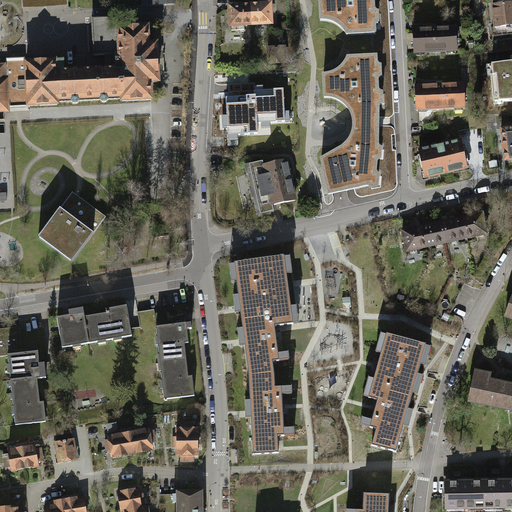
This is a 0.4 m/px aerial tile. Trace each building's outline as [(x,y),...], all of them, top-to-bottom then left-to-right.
[(64,0),(20,0),(21,9),(65,7),(64,0)] [(373,0),(329,0),(330,5),(320,5),(321,20),(325,20),(330,21),(335,23),(339,26),(351,25),(352,35),(375,34),(373,0)] [(492,6),(495,27),(495,28),(511,25),(511,3),(510,4),(492,6)] [(270,4),(251,5),(252,25),(271,24),(270,4)] [(245,25),(252,25),(251,5),(230,6),(231,30),(246,30),(245,25)] [(5,64),(0,64),(0,111),(9,111),(8,106),(28,105),(28,106),(57,105),(57,102),(71,101),(73,104),(76,103),(79,101),(100,100),(102,102),(106,102),(108,99),(122,99),(122,101),(151,99),(150,82),(158,82),(156,44),(148,44),(147,27),(120,29),(119,17),(92,19),(94,55),(115,55),(116,69),(64,72),(63,61),(49,62),(47,60),(42,60),(40,62),(26,63),(26,65),(5,66),(5,64)] [(511,34),(511,25),(495,28),(495,27),(491,27),(492,36),(511,34)] [(434,28),(413,29),(414,53),(457,51),(456,27),(434,28)] [(284,50),(268,51),(268,64),(285,64),(284,50)] [(354,121),(354,126),(379,126),(376,57),(353,59),(353,68),(341,69),(336,73),(329,75),(324,76),(324,91),(334,91),(335,99),(340,101),(345,105),(349,109),(352,115),(354,121)] [(511,64),(493,67),(497,98),(511,96),(511,64)] [(244,94),(243,83),(227,84),(227,94),(244,94)] [(440,85),(417,86),(418,110),(465,108),(464,84),(440,85)] [(258,135),(258,123),(285,122),(284,109),(283,90),(254,91),(254,96),(226,98),(228,136),(258,135)] [(377,151),(379,126),(354,126),(352,135),(349,143),(344,147),(337,152),(330,156),(332,162),(322,164),(327,184),(332,183),(334,193),(374,184),(377,151)] [(511,128),(501,129),(505,162),(511,159),(511,128)] [(461,142),(419,151),(424,174),(429,177),(467,169),(461,142)] [(249,165),(261,214),(274,211),(273,206),(295,201),(286,161),(263,166),(262,162),(249,165)] [(77,195),(73,192),(38,238),(72,263),(107,217),(80,197),(77,195)] [(168,208),(158,208),(159,225),(169,225),(168,208)] [(484,214),(463,218),(467,239),(488,235),(484,214)] [(446,244),(467,239),(463,218),(441,222),(446,244)] [(441,222),(421,226),(425,248),(446,244),(441,222)] [(405,252),(425,248),(421,226),(401,230),(405,252)] [(274,327),(275,327),(293,324),(288,284),(285,256),(271,258),(271,257),(248,260),(248,261),(234,263),(240,309),(243,328),(255,327),(254,321),(259,321),(259,319),(264,319),(264,323),(274,322),(274,327)] [(133,328),(140,327),(138,302),(132,302),(133,328)] [(67,316),(55,318),(59,348),(112,339),(112,336),(118,335),(118,338),(129,336),(124,306),(104,309),(105,317),(83,320),(81,309),(66,311),(67,316)] [(263,380),(275,379),(273,362),(279,361),(276,337),(275,327),(274,327),(274,322),(264,323),(264,319),(259,319),(259,321),(254,321),(255,327),(243,328),(244,340),(248,373),(262,372),(263,380)] [(190,328),(189,323),(154,327),(155,337),(158,337),(159,344),(156,344),(157,355),(160,355),(162,370),(159,370),(160,382),(163,381),(164,388),(160,389),(162,399),(193,395),(190,375),(183,376),(179,343),(186,342),(185,329),(190,328)] [(0,355),(5,355),(20,353),(16,327),(0,328),(0,355)] [(383,385),(411,393),(424,344),(385,333),(376,364),(371,380),(384,383),(383,385)] [(36,351),(20,353),(5,355),(13,425),(43,421),(41,401),(34,402),(31,379),(45,377),(43,363),(37,363),(36,351)] [(491,375),(476,371),(469,400),(511,409),(511,385),(489,381),(491,376),(491,375)] [(251,454),(276,453),(276,443),(275,436),(282,436),(280,406),(279,387),(273,387),(275,379),(263,380),(262,372),(248,373),(250,412),(251,454)] [(384,383),(371,380),(367,397),(376,400),(374,408),(369,427),(375,428),(371,445),(394,451),(411,393),(383,385),(384,383)] [(297,429),(297,421),(288,422),(288,429),(297,429)] [(186,422),(178,422),(178,428),(174,428),(174,437),(171,437),(171,444),(175,444),(175,454),(179,454),(179,461),(187,461),(187,457),(191,457),(191,455),(196,455),(195,428),(190,428),(190,426),(186,426),(186,422)] [(131,428),(126,429),(130,453),(150,449),(149,439),(153,438),(152,430),(147,431),(146,429),(131,432),(131,428)] [(108,457),(130,453),(126,429),(120,430),(121,433),(105,436),(106,439),(102,440),(103,447),(106,446),(108,457)] [(71,439),(54,442),(56,459),(67,457),(68,460),(77,459),(77,455),(73,455),(71,439)] [(7,453),(1,454),(2,463),(6,463),(6,466),(9,466),(9,470),(36,465),(35,461),(37,461),(37,457),(40,456),(39,448),(33,449),(33,445),(21,447),(21,443),(14,445),(14,448),(6,450),(7,453)] [(511,480),(484,481),(485,507),(511,505),(511,480)] [(446,508),(485,507),(484,481),(465,481),(445,482),(446,508)] [(119,511),(122,510),(142,507),(140,496),(137,497),(135,488),(115,492),(119,511)] [(199,511),(200,491),(175,491),(175,511),(199,511)] [(386,511),(388,494),(362,493),(361,510),(354,509),(354,511),(386,511)] [(61,496),(61,499),(63,511),(83,511),(81,497),(71,498),(71,495),(61,496)] [(63,511),(61,499),(52,501),(53,505),(42,507),(43,511),(63,511)]
